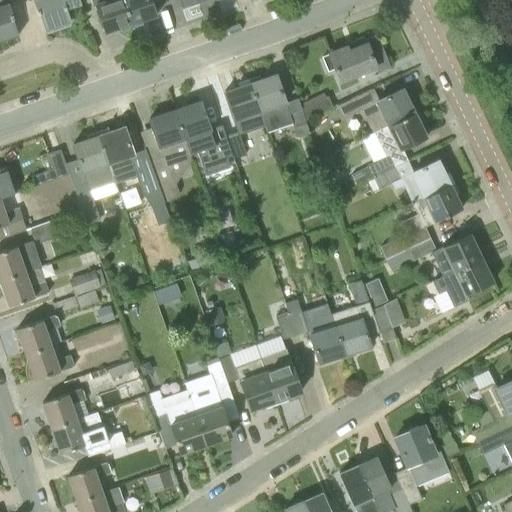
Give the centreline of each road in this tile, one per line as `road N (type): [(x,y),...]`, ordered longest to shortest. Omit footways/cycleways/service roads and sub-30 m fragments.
road 1 (residential): [(200,511),(511,312)]
road 2 (residential): [(96,94),(352,0)]
road 3 (residential): [(511,206),(410,0)]
road 4 (residential): [(40,511),(0,396)]
